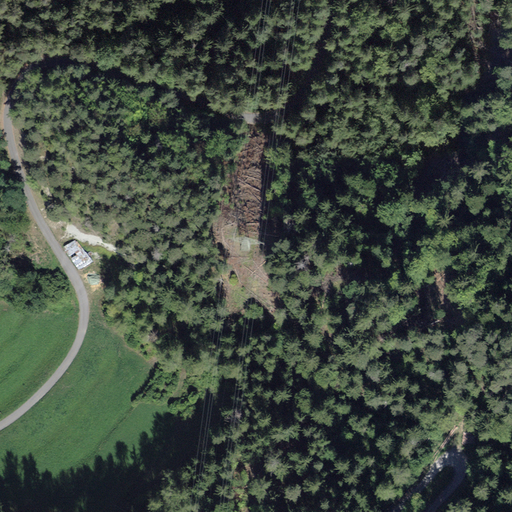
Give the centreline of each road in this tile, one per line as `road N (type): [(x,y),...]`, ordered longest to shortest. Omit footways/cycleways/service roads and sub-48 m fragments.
road 1 (unclassified): [(0,425),(66,363),(84,310),(13,152),(7,114),(25,70),(48,59),(95,63),(238,114),(268,116),(305,90),(334,0)]
road 2 (track): [(387,511),(449,458),(459,470),(431,511)]
